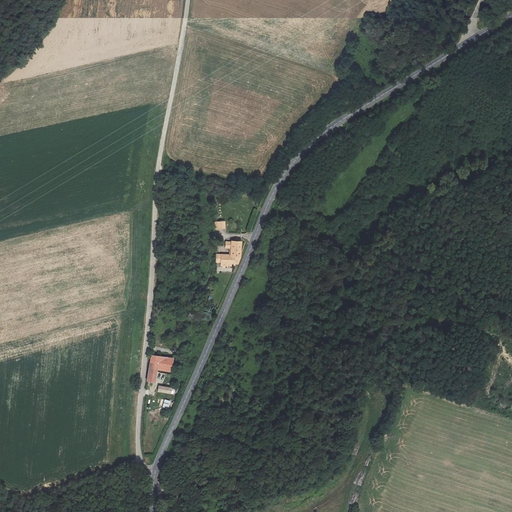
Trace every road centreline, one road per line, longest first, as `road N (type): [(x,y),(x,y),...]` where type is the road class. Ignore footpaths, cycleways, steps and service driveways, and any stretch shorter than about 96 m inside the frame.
road 1 (tertiary): [(153,480),(282,175),(325,132),(477,36)]
road 2 (unclassified): [(186,0),(155,188),(137,430),(140,461),(153,480)]
road 3 (track): [(0,486),(36,497),(140,461)]
